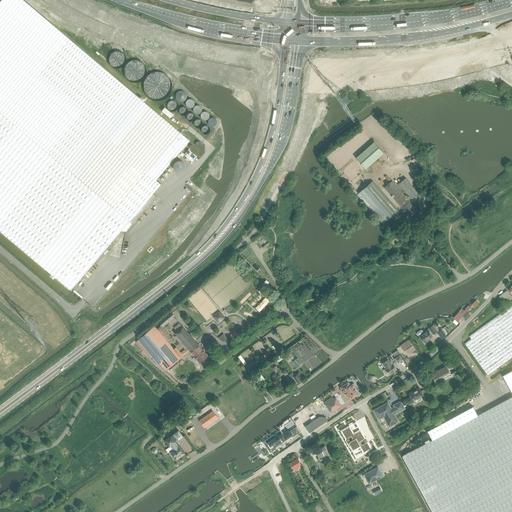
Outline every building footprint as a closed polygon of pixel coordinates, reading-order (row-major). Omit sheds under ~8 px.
[(0,0),(0,231),(39,264),(162,118),(76,45),(23,0),(0,0)] [(186,96),(186,95),(186,94),(185,93),(185,92),(183,91),(181,90),(180,90),(178,91),(177,92),(176,93),(176,94),(175,96),(175,97),(176,98),(177,100),(178,100),(179,101),(181,101),(182,101),(183,101),(185,100),(186,98),(186,97),(186,96)] [(178,106),(178,104),(176,102),(175,101),(174,100),(172,100),(170,101),(169,101),(168,102),(168,103),(167,104),(167,106),(167,107),(167,108),(169,110),(170,111),(172,111),(173,111),(175,111),(176,110),(177,108),(178,107),(178,106)] [(170,118),(173,114),(164,107),(161,111),(170,118)] [(162,118),(39,264),(71,291),(73,288),(114,239),(121,231),(126,232),(156,196),(153,193),(155,190),(160,184),(155,180),(189,140),(179,132),(162,118)] [(366,169),(384,152),(374,141),(356,158),(366,169)] [(187,149),(184,154),(191,159),(194,155),(187,149)] [(166,170),(159,178),(163,181),(169,173),(166,170)] [(412,199),(418,193),(405,178),(399,183),(412,199)] [(358,193),(357,194),(383,224),(385,222),(402,208),(409,216),(417,210),(392,180),(380,191),(376,186),(372,181),(359,193),(358,193)] [(350,184),(349,185),(357,194),(358,193),(359,193),(350,184)] [(503,302),(511,296),(507,290),(499,296),(503,302)] [(471,338),(464,343),(487,374),(507,360),(511,356),(511,305),(469,335),(471,338)] [(463,319),(472,309),(469,306),(463,312),(462,311),(460,312),(459,311),(454,318),(458,321),(461,318),(463,319)] [(212,317),(218,323),(224,317),(220,312),(219,311),(212,317)] [(159,323),(162,327),(163,327),(174,317),(171,313),(159,323)] [(138,340),(136,342),(145,353),(149,358),(150,357),(152,355),(157,361),(165,371),(181,358),(180,357),(183,354),(181,352),(176,346),(173,349),(166,340),(170,336),(163,328),(163,327),(162,327),(158,330),(154,326),(138,340)] [(200,363),(209,355),(198,343),(198,344),(183,326),(174,333),(190,350),(189,351),(191,352),(190,354),(192,356),(194,355),(200,363)] [(417,332),(417,334),(418,335),(419,336),(424,343),(427,341),(428,340),(428,339),(432,336),(431,334),(432,333),(433,334),(436,332),(432,326),(429,328),(430,330),(428,331),(428,330),(423,333),(423,331),(423,330),(421,330),(417,332)] [(236,332),(230,336),(233,341),(239,336),(236,332)] [(409,354),(415,350),(408,340),(400,346),(404,351),(406,349),(409,354)] [(284,358),(281,354),(273,360),(268,364),(270,366),(274,363),(278,360),(279,361),(284,358)] [(241,355),(238,356),(244,365),(247,363),(241,355)] [(388,359),(382,363),(384,366),(386,368),(383,370),(386,374),(388,373),(389,375),(397,370),(396,368),(398,366),(393,360),(394,360),(391,355),(387,357),(388,359)] [(292,362),(296,367),(301,363),(297,358),(292,362)] [(254,362),(253,361),(246,366),(248,369),(255,364),(254,362)] [(278,375),(281,373),(275,364),(272,366),(278,375)] [(441,377),(450,372),(446,365),(435,371),(436,372),(431,374),(436,385),(443,381),(441,377)] [(259,370),(254,374),(260,384),(266,380),(259,370)] [(432,440),(401,456),(431,511),(511,511),(511,370),(503,376),(511,392),(511,396),(478,415),(473,406),(428,431),(432,440)] [(298,383),(303,380),(298,373),(295,375),(292,372),(288,375),(293,382),(296,380),(298,383)] [(355,394),(358,392),(352,384),(350,386),(348,383),(341,388),(347,397),(349,396),(351,399),(356,395),(355,394)] [(424,397),(427,395),(424,389),(421,391),(419,388),(413,391),(413,390),(408,393),(410,397),(406,399),(409,405),(414,402),(413,400),(423,395),(424,397)] [(331,412),(341,405),(336,397),(326,404),(331,412)] [(397,412),(404,408),(401,401),(394,405),(394,407),(391,409),(388,403),(374,410),(379,419),(384,416),(389,426),(398,421),(394,413),(397,412)] [(213,411),(200,420),(205,427),(217,418),(213,411)] [(320,416),(305,426),(309,433),(328,420),(326,417),(320,416)] [(348,426),(341,430),(345,437),(350,435),(352,439),(348,441),(352,449),(359,444),(362,450),(369,447),(365,441),(360,443),(359,440),(364,437),(359,429),(352,433),(348,426)] [(297,427),(290,432),(293,437),(300,432),(297,427)] [(171,436),(165,440),(170,446),(171,445),(174,449),(170,451),(176,459),(184,454),(179,446),(178,446),(175,442),(176,442),(175,441),(177,439),(178,440),(184,436),(179,430),(173,434),(174,435),(172,436),(171,436)] [(280,430),(263,442),(271,452),(293,437),(290,432),(284,436),(280,430)] [(318,456),(318,458),(317,458),(319,461),(320,460),(322,463),(327,461),(331,459),(330,456),(324,446),(322,448),(320,450),(321,452),(317,454),(318,456)] [(301,465),(298,459),(290,464),(293,470),(301,465)] [(364,475),(363,476),(365,480),(367,479),(369,484),(383,476),(378,467),(364,474),(364,475)]
